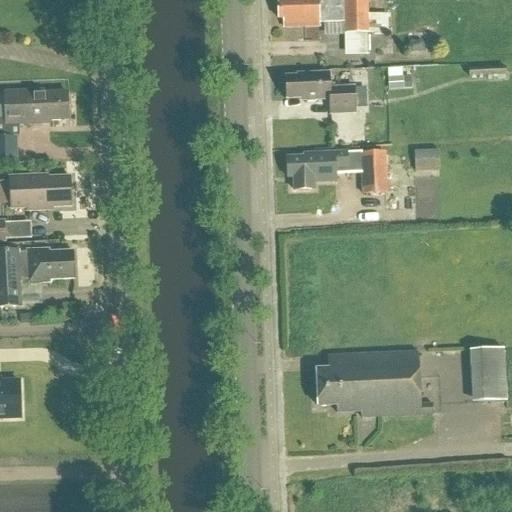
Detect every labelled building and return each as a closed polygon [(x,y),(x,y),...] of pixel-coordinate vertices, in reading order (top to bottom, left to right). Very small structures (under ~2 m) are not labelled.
[(301,0),(301,1),(279,2),(279,20),(285,20),(285,29),(318,28),(318,25),(344,24),(344,35),(385,34),(384,16),(368,16),(367,0),(301,0)] [(504,71),(466,73),(467,82),(505,81),(504,71)] [(319,105),(319,100),(328,100),(329,117),(356,116),(355,88),(334,89),(334,85),(330,85),(330,75),(297,76),(297,80),(286,80),(286,101),(298,100),(298,105),(319,105)] [(411,75),(387,77),(388,93),(412,91),(411,75)] [(67,94),(43,95),(43,92),(3,94),(4,127),(32,126),(34,129),(42,128),(43,126),(45,126),(45,123),(68,122),(67,94)] [(17,138),(16,138),(0,138),(0,162),(17,162),(17,138)] [(440,153),(414,154),(415,173),(441,172),(440,153)] [(359,155),(361,197),(387,196),(385,154),(359,155)] [(348,156),(305,157),(305,160),(288,161),(288,180),(294,180),(295,193),(313,192),(313,184),(335,184),(335,171),(348,171),(348,156)] [(9,180),(11,212),(26,211),(26,214),(48,213),(48,211),(71,210),(70,180),(47,181),(47,178),(9,180)] [(26,254),(26,257),(18,257),(18,255),(0,255),(0,311),(20,311),(19,286),(27,286),(27,288),(51,287),(51,284),(73,284),(72,256),(50,257),(50,254),(26,254)] [(506,403),(504,351),(469,352),(472,404),(506,403)] [(418,355),(328,359),(328,370),(315,370),(317,402),(335,401),(335,413),(361,412),(361,419),(433,416),(433,406),(420,407),(418,355)] [(0,424),(22,424),(21,388),(0,388),(0,424)]
